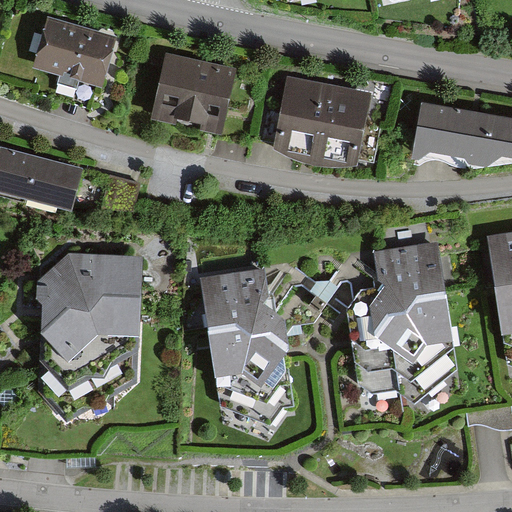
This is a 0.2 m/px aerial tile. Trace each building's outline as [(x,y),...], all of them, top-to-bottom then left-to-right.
[(117,33),(47,13),(34,61),(104,81),(117,33)] [(229,72),(169,59),(157,116),(217,129),(229,72)] [(369,91),(287,74),(272,144),(354,161),(369,91)] [(511,113),(421,100),(414,145),(500,158),(501,146),(511,147),(511,113)] [(77,170),(3,152),(0,162),(0,189),(68,206),(77,170)] [(511,227),(487,231),(510,379),(511,379),(511,227)] [(459,387),(436,238),(372,247),(377,283),(359,286),(346,307),(357,379),(371,392),(396,388),(397,396),(424,412),(459,387)] [(136,381),(140,253),(69,249),(39,275),(39,388),(65,418),(136,381)] [(264,266),(202,275),(222,424),(267,440),(298,414),(283,309),(268,298),(264,266)]
